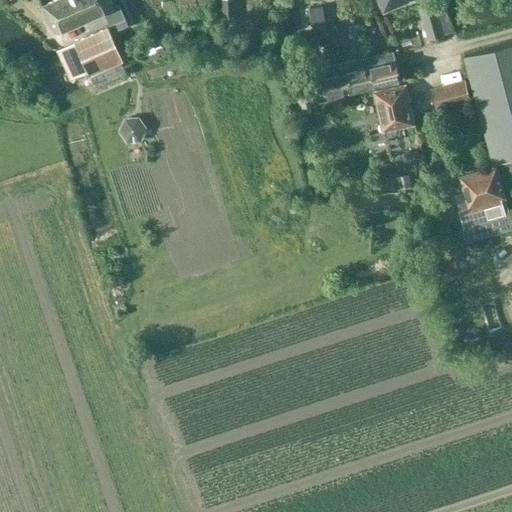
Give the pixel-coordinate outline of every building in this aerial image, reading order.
[(55,33),(84,21),(74,0),(56,0),(43,6),(55,33)] [(74,0),(84,21),(104,12),(110,24),(124,18),(118,5),(113,7),(109,0),(74,0)] [(179,0),(181,14),(203,13),(204,22),(216,22),(216,12),(210,12),(209,0),(179,0)] [(378,0),(383,12),(408,1),(409,0),(378,0)] [(429,0),(417,5),(429,40),(444,35),(455,32),(442,0),(438,0),(430,3),(429,0)] [(108,28),(74,43),(94,88),(125,74),(120,64),(123,61),(108,28)] [(511,41),(464,55),(493,164),(511,158),(511,41)] [(367,58),(373,86),(400,80),(394,51),(367,58)] [(350,92),(373,86),(367,58),(344,63),(350,92)] [(326,97),(350,92),(344,63),(318,69),(322,84),(312,86),(312,85),(296,88),(300,105),(326,100),(326,97)] [(435,108),(470,99),(465,80),(430,89),(435,108)] [(382,131),(414,124),(405,85),(374,92),(382,131)] [(138,121),(121,122),(122,147),(139,146),(138,121)] [(475,206),(504,197),(496,167),(460,177),(469,207),(459,210),(464,226),(479,222),(475,206)] [(125,219),(137,216),(133,199),(121,202),(125,219)] [(448,273),(457,270),(452,251),(426,258),(433,283),(450,278),(448,273)]
